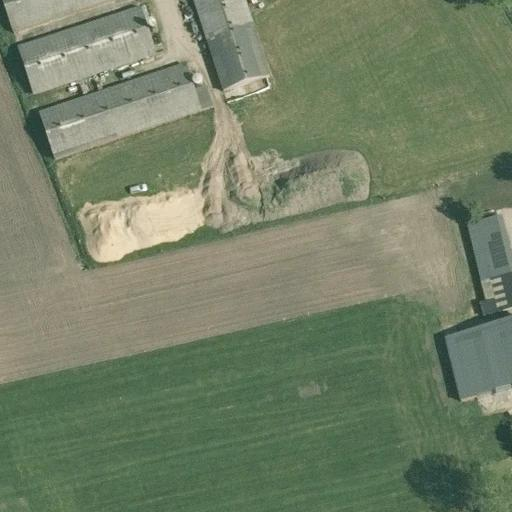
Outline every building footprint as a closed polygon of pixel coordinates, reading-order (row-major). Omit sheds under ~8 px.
[(1,0),(13,35),(119,0),(1,0)] [(243,0),(193,0),(222,93),(269,79),(243,0)] [(34,97),(156,56),(140,9),(18,49),(34,97)] [(55,162),(202,112),(185,64),(39,113),(55,162)] [(484,202),(482,186),(469,187),(471,204),(484,202)] [(488,317),(511,311),(511,258),(502,218),(466,227),(488,317)] [(511,390),(511,323),(445,341),(460,403),(511,390)] [(356,366),(296,374),(300,409),(361,401),(356,366)]
